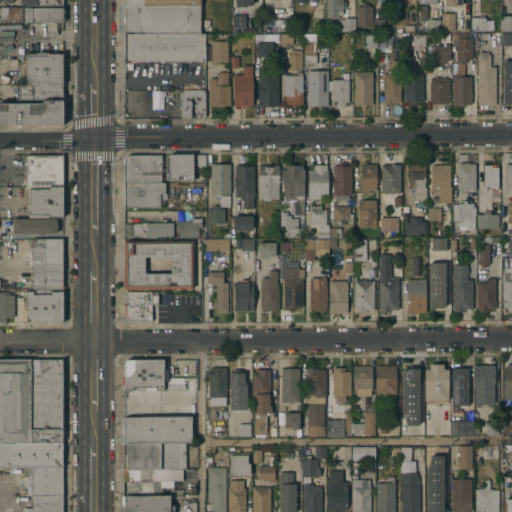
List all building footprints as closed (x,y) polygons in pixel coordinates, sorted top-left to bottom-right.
[(345,0),(345,8),(342,8),(342,14),(339,14),(339,18),(326,18),(326,0),(345,0)] [(201,34),(126,35),(125,6),(199,5),(199,32),(201,32),(201,34)] [(372,24),(356,24),(356,5),(372,5),(372,24)] [(0,22),(0,8),(62,7),(62,22),(0,22)] [(454,31),(441,31),(441,13),(454,13),(454,31)] [(244,14),(244,26),(232,27),(232,14),(244,14)] [(511,30),(501,30),(500,15),(511,14),(511,30)] [(477,16),(486,16),(485,29),(477,29),(477,16)] [(354,30),(338,31),(338,18),(344,18),(344,17),(354,17),(354,30)] [(201,18),(211,18),(210,32),(201,32),(201,18)] [(427,33),(427,30),(417,30),(417,18),(440,18),(440,32),(427,33)] [(0,24),(0,38),(0,44),(13,44),(13,29),(19,29),(19,24),(0,24)] [(452,62),(456,62),(456,32),(472,33),(472,58),(466,58),(466,63),(464,63),(464,74),(452,74),(452,62)] [(411,46),(411,33),(425,33),(425,46),(411,46)] [(126,60),(126,35),(201,34),(205,34),(205,42),(205,46),(205,61),(151,61),(126,60)] [(292,34),(292,43),(279,44),(279,34),(292,34)] [(365,34),(377,34),(377,46),(365,46),(365,34)] [(378,34),(391,34),(391,49),(378,48),(378,34)] [(227,61),(211,61),(211,40),(227,40),(227,61)] [(304,54),(304,40),(316,40),(316,46),(318,46),(318,50),(316,50),(316,54),(304,54)] [(272,41),(272,55),(256,55),(256,42),(272,41)] [(433,44),(449,44),(450,59),(444,59),(444,63),(433,63),(433,44)] [(301,69),(297,69),(297,67),(295,67),(295,70),(288,70),(288,67),(285,67),(285,64),(288,64),(288,53),(291,53),(291,49),(301,49),(301,69)] [(477,53),(481,53),(481,51),(488,51),(488,53),(490,53),(490,65),(495,65),(495,104),(477,104),(477,53)] [(62,83),(25,83),(25,54),(62,53),(62,83)] [(404,67),(405,67),(405,55),(414,55),(414,67),(420,67),(420,73),(423,73),(423,100),(417,100),(417,104),(409,104),(409,100),(403,100),(404,67)] [(237,67),(229,67),(229,56),(236,56),(237,67)] [(502,60),(511,60),(511,104),(509,104),(509,103),(502,103),(502,60)] [(252,105),(234,105),(233,74),(242,74),(242,65),(252,65),(252,105)] [(257,74),(259,74),(259,67),(278,67),(279,105),(258,105),(257,74)] [(327,105),(307,105),(307,70),(327,69),(327,105)] [(229,106),(208,105),(209,77),(217,77),(217,71),(227,71),(227,84),(229,84),(229,106)] [(302,103),(284,103),(284,75),(296,75),(296,71),(302,71),(302,103)] [(372,104),(353,104),(353,71),(372,71),(372,104)] [(400,101),(393,101),(393,103),(383,103),(383,72),(400,72),(400,101)] [(471,103),(466,103),(466,105),(459,105),(459,104),(452,104),(452,75),(471,75),(471,103)] [(429,81),(430,81),(430,78),(449,77),(449,100),(447,100),(447,103),(431,103),(431,100),(429,100),(429,81)] [(331,79),(348,79),(348,86),(350,86),(350,90),(348,90),(348,101),(345,101),(345,104),(335,104),(335,101),(331,101),(331,79)] [(62,100),(16,100),(16,85),(62,84),(62,100)] [(145,101),(158,101),(157,90),(145,91),(145,101)] [(195,116),(195,99),(200,99),(200,96),(186,96),(186,99),(190,99),(190,116),(181,116),(181,91),(182,91),(182,90),(203,90),(203,91),(205,91),(205,116),(195,116)] [(62,100),(62,108),(65,108),(65,114),(62,114),(62,123),(20,123),(20,127),(14,127),(14,123),(0,123),(0,102),(16,102),(16,100),(62,100)] [(192,179),(184,179),(184,175),(177,175),(177,179),(168,179),(168,153),(192,153),(192,155),(192,179)] [(125,157),(126,156),(160,155),(160,182),(164,182),(164,183),(125,183),(125,157)] [(195,155),(205,155),(205,168),(198,168),(198,165),(195,165),(195,155)] [(29,186),(25,186),(25,156),(62,156),(62,186),(29,186)] [(333,165),(337,165),(337,162),(345,162),(345,164),(351,164),(351,194),(348,194),(348,198),(335,198),(335,194),(333,194),(333,165)] [(457,189),(457,162),(468,162),(468,163),(474,163),(475,189),(473,189),(473,190),(467,190),(467,189),(457,189)] [(207,208),(211,208),(211,205),(217,205),(217,195),(214,195),(214,194),(210,194),(210,163),(229,163),(230,193),(220,194),(220,195),(230,195),(230,205),(220,205),(220,207),(224,207),(224,222),(220,222),(220,224),(216,224),(216,223),(207,223),(207,208)] [(376,189),(369,189),(369,192),(360,192),(361,163),(376,163),(376,189)] [(400,187),(398,187),(398,192),(381,192),(381,164),(390,164),(390,163),(400,163),(400,187)] [(408,164),(413,164),(413,163),(420,163),(420,164),(424,164),(424,187),(426,187),(426,199),(414,199),(414,187),(408,187),(408,164)] [(484,164),(491,164),(491,163),(498,163),(498,187),(491,187),(491,185),(484,185),(484,164)] [(253,208),(242,207),(242,197),(234,196),(234,187),(233,187),(233,176),(234,176),(234,164),(241,164),(241,165),(254,165),(253,208)] [(258,164),(278,164),(278,198),(270,198),(270,199),(262,199),(262,198),(258,198),(258,164)] [(282,178),(281,178),(281,169),(283,169),(283,164),(301,164),(301,169),(304,169),(304,177),(303,177),(303,198),(304,198),(304,214),(294,214),(293,200),(290,200),(290,199),(284,199),(284,195),(283,195),(282,178)] [(307,168),(313,168),(313,164),(326,164),(326,168),(328,168),(328,194),(320,194),(320,198),(307,198),(307,168)] [(431,190),(431,164),(443,164),(443,168),(449,168),(449,175),(451,175),(451,180),(449,180),(449,186),(451,186),(451,202),(438,202),(438,190),(431,190)] [(511,164),(503,164),(503,194),(511,194),(511,164)] [(164,183),(164,192),(166,192),(166,198),(164,198),(164,204),(161,204),(161,206),(125,206),(125,183),(164,183)] [(62,216),(29,216),(29,186),(62,186),(62,216)] [(375,226),(358,226),(358,199),(375,199),(375,226)] [(458,229),(458,216),(453,216),(453,203),(457,203),(457,202),(463,202),(463,200),(466,200),(466,202),(473,202),(473,206),(475,206),(475,214),(474,214),(474,229),(458,229)] [(329,237),(317,237),(317,225),(309,225),(309,208),(311,208),(311,205),(321,205),(321,208),(326,208),(326,223),(328,223),(328,226),(329,226),(329,237)] [(333,219),(333,205),(349,205),(349,207),(352,207),(352,225),(340,225),(340,220),(337,220),(337,221),(335,221),(335,220),(335,219),(333,219)] [(428,219),(428,207),(440,207),(440,219),(428,219)] [(498,228),(493,228),(493,227),(477,227),(477,213),(483,213),(483,210),(490,210),(490,213),(498,213),(498,228)] [(280,235),(280,211),(287,211),(287,214),(290,214),(290,217),(297,217),(297,226),(299,227),(298,230),(297,230),(297,233),(295,233),(295,235),(284,235),(284,237),(282,237),(282,235),(280,235)] [(252,215),(252,229),(233,229),(233,226),(231,226),(231,216),(233,216),(233,215),(252,215)] [(255,215),(263,215),(263,227),(255,227),(255,215)] [(379,216),(388,216),(389,230),(379,230),(379,216)] [(40,232),(40,234),(29,234),(29,232),(13,232),(12,218),(56,217),(56,232),(40,232)] [(191,220),(191,217),(201,217),(201,227),(198,227),(198,237),(179,237),(179,231),(175,231),(175,220),(191,220)] [(405,235),(404,220),(409,220),(409,217),(421,217),(421,220),(425,220),(426,232),(421,232),(421,235),(415,235),(415,232),(411,232),(411,235),(405,235)] [(144,237),(144,236),(124,236),(125,223),(139,223),(139,221),(173,222),(173,237),(144,237)] [(341,226),(341,236),(329,237),(329,226),(341,226)] [(229,250),(204,250),(204,239),(222,238),(222,233),(228,233),(229,250)] [(328,238),(328,248),(314,248),(314,259),(304,259),(304,238),(328,238)] [(354,238),(365,239),(364,260),(358,260),(353,260),(354,238)] [(431,250),(431,238),(445,238),(444,250),(431,250)] [(62,290),(32,291),(31,271),(23,271),(23,264),(32,264),(31,239),(62,239),(62,290)] [(241,239),(253,239),(253,250),(241,250),(241,239)] [(124,240),(192,240),(192,288),(124,288),(124,240)] [(279,240),(288,240),(288,251),(279,251),(279,240)] [(275,241),(275,255),(267,255),(267,257),(258,257),(258,249),(256,249),(256,244),(258,244),(258,241),(275,241)] [(478,243),(489,243),(489,263),(487,263),(487,266),(480,266),(480,263),(478,263),(478,243)] [(511,267),(500,267),(500,253),(511,253),(511,267)] [(391,263),(391,276),(398,276),(398,308),(390,308),(390,311),(378,311),(378,254),(389,254),(389,263),(391,263)] [(411,257),(418,257),(419,276),(411,276),(411,257)] [(230,258),(240,258),(240,269),(230,269),(230,258)] [(343,261),(345,261),(345,259),(352,259),(351,272),(343,272),(343,261)] [(427,274),(427,263),(444,263),(444,270),(444,274),(445,274),(445,280),(446,280),(446,308),(427,308),(427,274)] [(452,264),(467,264),(467,268),(467,273),(466,273),(466,278),(472,278),(472,309),(464,309),(464,310),(452,310),(452,264)] [(282,278),(283,278),(283,266),(298,266),(298,268),(303,268),(303,277),(302,277),(302,306),(294,306),(294,309),(282,309),(282,278)] [(261,277),(268,277),(268,270),(276,270),(276,283),(278,283),(278,309),(261,309),(261,277)] [(227,312),(215,312),(215,306),(213,306),(214,303),(215,303),(216,290),(213,290),(213,287),(216,288),(216,284),(212,284),(212,282),(207,282),(207,271),(223,271),(223,282),(227,282),(227,312)] [(503,271),(511,271),(511,311),(511,309),(509,309),(509,306),(502,306),(503,271)] [(326,277),(326,307),(326,310),(310,310),(310,307),(309,307),(309,277),(323,277),(326,277)] [(477,281),(486,281),(486,277),(495,277),(495,308),(488,308),(488,311),(477,311),(477,281)] [(406,278),(425,278),(425,312),(406,312),(406,278)] [(234,310),(233,282),(240,281),(240,280),(247,279),(247,282),(252,282),(252,309),(234,310)] [(354,279),(373,279),(373,309),(365,309),(365,311),(354,311),(354,279)] [(328,280),(347,280),(346,312),(328,312),(328,280)] [(126,290),(151,290),(151,292),(151,294),(157,294),(158,304),(151,304),(152,320),(132,320),(130,319),(128,318),(126,314),(126,292),(126,290)] [(62,291),(62,306),(64,306),(64,321),(25,321),(25,291),(62,291)] [(13,316),(6,316),(5,322),(0,322),(0,292),(9,292),(9,294),(14,294),(13,316)] [(0,360),(62,360),(62,443),(0,443),(0,360)] [(196,377),(196,390),(124,390),(124,360),(163,360),(163,368),(167,368),(167,377),(183,377),(196,377)] [(447,402),(445,402),(445,400),(427,400),(427,402),(425,402),(425,400),(424,400),(424,368),(429,368),(428,363),(442,363),(443,368),(447,368),(448,400),(447,400),(447,402)] [(503,367),(506,368),(506,363),(511,363),(511,398),(503,398),(503,367)] [(395,393),(386,393),(386,399),(376,399),(376,393),(375,393),(375,364),(395,364),(395,393)] [(416,364),(416,369),(422,368),(423,387),(420,387),(420,394),(415,394),(415,401),(404,401),(404,391),(403,391),(403,364),(413,364),(416,364)] [(493,364),(494,403),(491,403),(491,406),(487,406),(487,403),(478,403),(478,406),(474,406),(474,364),(493,364)] [(372,390),(370,390),(370,395),(357,395),(357,390),(353,390),(353,365),(371,365),(372,390)] [(209,367),(226,367),(225,404),(209,404),(209,367)] [(325,396),(324,396),(324,403),(323,403),(323,435),(307,435),(307,416),(306,416),(306,412),(307,412),(307,367),(317,367),(317,368),(325,368),(325,396)] [(332,367),(345,367),(345,370),(349,370),(350,394),(344,394),(344,401),(336,401),(336,398),(334,398),(334,394),(332,394),(332,367)] [(451,367),(467,367),(468,404),(459,404),(459,410),(451,410),(451,367)] [(299,401),(281,401),(281,368),(299,368),(299,401)] [(269,412),(266,412),(266,432),(268,432),(268,436),(263,436),(263,433),(253,433),(253,395),(252,395),(252,372),(257,372),(257,369),(269,369),(269,412)] [(229,372),(244,371),(244,382),(247,382),(247,409),(229,409),(229,372)] [(350,422),(363,422),(363,402),(374,402),(374,433),(352,433),(352,428),(350,428),(350,422)] [(299,412),(298,437),(288,437),(288,428),(291,428),(291,427),(284,427),(284,412),(298,412),(299,412)] [(343,417),(343,436),(326,436),(326,417),(343,417)] [(124,436),(120,431),(119,428),(125,421),(125,418),(190,418),(191,441),(184,441),(184,443),(124,443),(124,436)] [(457,435),(456,420),(472,419),(473,434),(457,435)] [(502,435),(511,434),(511,419),(502,419),(502,435)] [(485,434),(485,421),(497,421),(497,434),(485,434)] [(237,423),(249,423),(250,435),(238,436),(237,423)] [(0,443),(62,443),(62,467),(27,468),(15,468),(15,466),(0,466),(0,443)] [(124,443),(184,443),(185,468),(182,468),(182,469),(124,469),(124,443)] [(471,469),(464,469),(464,468),(457,468),(457,445),(471,445),(471,469)] [(325,457),(315,457),(315,446),(325,446),(325,457)] [(350,446),(349,458),(336,457),(336,453),(334,453),(334,448),(336,448),(336,446),(350,446)] [(374,446),(374,461),(369,461),(369,459),(352,459),(352,446),(374,446)] [(399,446),(410,447),(409,462),(399,461),(399,446)] [(260,462),(252,462),(253,449),(261,449),(260,462)] [(246,454),(246,452),(249,452),(249,462),(250,462),(250,475),(229,474),(229,454),(246,454)] [(511,466),(500,467),(500,453),(511,452),(511,466)] [(302,455),(310,455),(310,458),(316,458),(316,468),(320,468),(319,476),(310,476),(311,475),(301,474),(302,455)] [(274,481),(269,481),(269,479),(258,478),(258,470),(256,470),(256,466),(258,466),(258,465),(274,465),(274,481)] [(225,466),(225,511),(211,511),(211,500),(206,500),(206,491),(207,491),(207,466),(225,466)] [(26,479),(27,479),(27,468),(62,467),(62,495),(31,495),(31,494),(26,494),(26,479)] [(182,469),(182,480),(161,481),(161,483),(164,483),(164,495),(169,494),(169,495),(124,496),(124,469),(182,469)] [(195,469),(182,469),(181,493),(195,494),(195,469)] [(326,482),(328,482),(328,470),(342,470),(342,481),(347,481),(346,510),(341,510),(341,511),(329,511),(330,510),(326,510),(326,482)] [(279,511),(279,471),(293,471),(293,483),(295,483),(295,511),(290,511),(279,511)] [(400,511),(400,472),(416,471),(416,475),(418,475),(418,511),(400,511)] [(370,511),(351,511),(351,479),(352,478),(352,474),(357,474),(357,479),(369,479),(370,511)] [(376,511),(376,482),(384,482),(384,475),(394,475),(394,511),(376,511)] [(445,511),(424,511),(424,479),(426,479),(426,476),(432,476),(432,479),(445,478),(445,511)] [(471,510),(450,510),(450,478),(471,478),(471,510)] [(244,511),(229,511),(229,479),(243,479),(243,488),(245,488),(244,511)] [(477,486),(482,486),(482,479),(489,479),(489,488),(492,488),(492,489),(497,489),(497,511),(474,511),(475,488),(477,488),(477,486)] [(321,511),(303,511),(303,483),(313,483),(313,486),(321,486),(321,511)] [(269,511),(252,511),(252,486),(269,486),(269,511)] [(61,511),(31,511),(31,495),(62,495),(61,511)] [(169,495),(169,505),(173,505),(173,511),(124,511),(124,496),(169,495)] [(511,498),(511,511),(504,511),(504,510),(503,510),(503,504),(505,504),(505,498),(511,498)]
